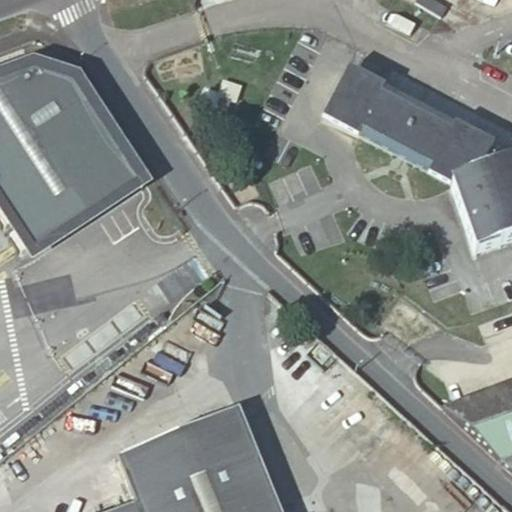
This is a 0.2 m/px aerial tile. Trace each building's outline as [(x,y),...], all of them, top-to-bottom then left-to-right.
[(34,71),(0,83),(0,194),(35,248),(138,181),(74,82),(34,71)] [(318,124),(451,188),(474,258),(511,244),(511,169),(511,170),(487,157),(492,149),(345,73),(318,124)] [(235,103),(240,89),(226,84),(221,98),(235,103)] [(226,129),(235,103),(221,98),(211,124),(226,129)] [(511,384),(443,411),(511,475),(511,384)] [(278,511),(238,410),(117,458),(135,504),(115,511),(278,511)]
